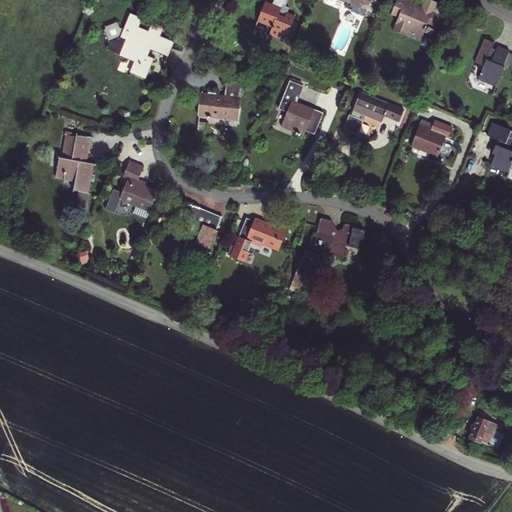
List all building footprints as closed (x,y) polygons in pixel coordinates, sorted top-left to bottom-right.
[(283,0),(273,0),(273,1),(271,0),(260,0),(254,13),(269,20),(266,28),(275,32),(277,26),(283,29),(292,11),(284,7),(282,12),(276,9),(279,2),(282,4),(283,0)] [(335,0),(334,3),(343,7),(345,3),(358,9),(361,0),(335,0)] [(404,0),(388,0),(384,10),(392,13),(387,26),(400,32),(404,24),(417,29),(421,19),(431,23),(436,12),(427,8),(430,0),(417,0),(416,4),(414,7),(404,3),(404,0)] [(141,13),(128,8),(122,22),(118,20),(116,16),(113,15),(105,19),(102,25),(105,34),(108,36),(118,32),(124,34),(118,51),(133,57),(129,67),(143,73),(151,52),(144,50),(147,43),(165,50),(171,35),(160,30),(163,22),(151,17),(147,25),(138,22),(141,13)] [(485,45),(475,41),(466,66),(475,70),(470,82),(488,89),(497,69),(494,68),(501,52),(489,48),(487,53),(482,51),(485,45)] [(240,68),(225,66),(224,83),(215,82),(215,79),(208,78),(207,81),(201,81),(199,102),(230,105),(231,92),(239,93),(240,68)] [(299,80),(285,74),(273,102),(281,106),(275,121),(299,131),(302,126),(309,129),(318,108),(292,97),(299,80)] [(382,101),(355,89),(348,103),(354,106),(351,112),(342,108),(336,123),(352,130),(361,110),(378,116),(380,110),(394,116),(399,105),(384,98),(382,101)] [(239,93),(231,92),(230,105),(238,105),(239,93)] [(427,120),(414,115),(402,142),(429,154),(431,149),(435,138),(438,132),(425,126),(427,120)] [(502,133),(483,125),(478,138),(492,144),(491,148),(486,147),(482,156),(485,158),(482,168),(500,175),(507,157),(511,159),(511,136),(507,145),(498,142),(502,133)] [(84,133),(71,130),(70,137),(61,135),(57,156),(53,155),(51,174),(70,176),(70,187),(83,189),(87,160),(83,160),(78,159),(79,153),(84,154),(85,148),(83,147),(84,133)] [(435,138),(431,149),(440,153),(444,142),(435,138)] [(142,162),(128,155),(121,170),(125,173),(117,195),(146,208),(154,189),(141,183),(142,181),(135,177),(142,162)] [(199,203),(185,197),(179,211),(189,215),(192,220),(182,244),(203,254),(208,240),(210,241),(217,224),(215,223),(220,212),(213,208),(208,222),(194,216),(199,203)] [(286,225),(256,212),(254,214),(246,211),(238,228),(230,249),(246,255),(251,244),(248,242),(250,237),(260,241),(261,239),(277,245),(286,225)] [(319,220),(309,219),(308,235),(305,235),(304,247),(300,246),(293,262),(311,271),(316,261),(311,258),(309,257),(309,252),(340,255),(341,244),(354,245),(355,234),(359,234),(360,225),(347,224),(347,220),(337,220),(336,226),(336,232),(330,237),(318,235),(319,220)] [(319,220),(318,235),(330,237),(336,232),(336,226),(330,230),(322,221),(319,220)] [(482,437),(489,440),(496,424),(488,421),(489,419),(478,414),(470,435),(481,439),(482,437)]
